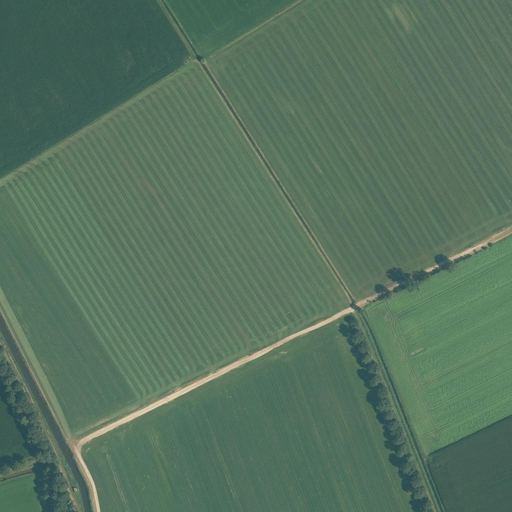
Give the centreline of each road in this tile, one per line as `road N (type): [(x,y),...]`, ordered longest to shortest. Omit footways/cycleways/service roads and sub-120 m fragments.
road 1 (track): [(511,231),(79,444),(98,511)]
road 2 (track): [(59,453),(0,339)]
